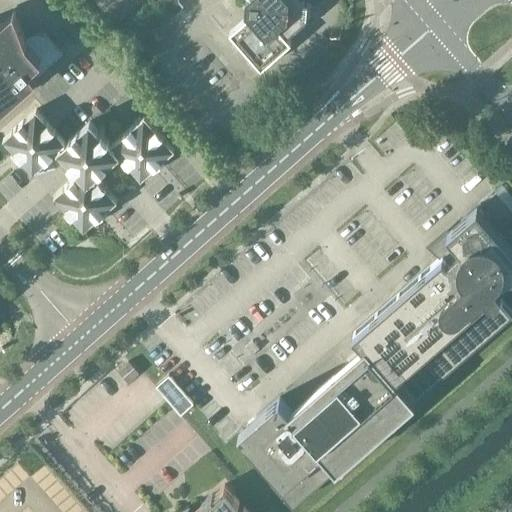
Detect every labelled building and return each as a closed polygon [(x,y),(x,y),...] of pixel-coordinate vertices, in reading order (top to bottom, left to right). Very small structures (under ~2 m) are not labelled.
[(160,0),(175,16),(184,8),(179,2),(178,0),(160,0)] [(246,0),(245,12),(248,16),(230,32),(262,68),(292,42),(287,37),(313,14),(314,6),(308,0),(246,0)] [(0,101),(20,84),(24,87),(27,84),(28,84),(63,53),(45,33),(31,46),(29,44),(19,20),(3,26),(3,24),(0,25),(0,101)] [(111,145),(90,121),(66,143),(36,109),(3,139),(33,173),(57,151),(78,175),(54,197),(84,230),(117,200),(96,176),(120,155),(141,179),(175,149),(145,116),(111,145)] [(502,294),(502,290),(500,286),(511,275),(511,246),(477,206),(448,232),(453,238),(438,251),(442,256),(354,332),(366,347),(293,411),(280,397),(240,432),(278,475),(272,480),(293,504),(511,313),(511,311),(499,297),(502,294)] [(129,361),(119,370),(129,382),(139,372),(129,361)] [(202,503),(203,503),(193,511),(249,511),(225,484),(213,494),(202,503)]
